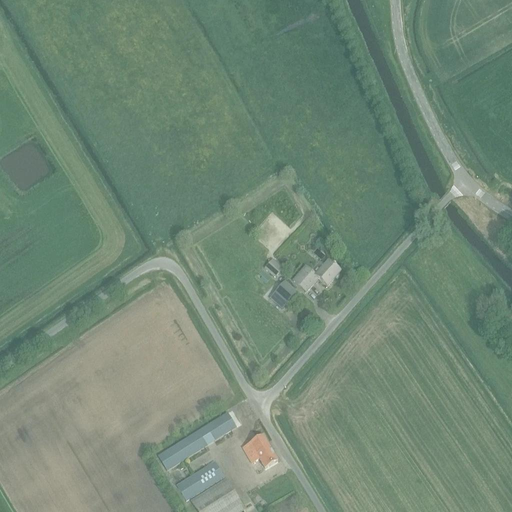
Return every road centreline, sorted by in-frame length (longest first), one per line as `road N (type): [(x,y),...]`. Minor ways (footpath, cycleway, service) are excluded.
road 1 (unclassified): [(0,369),(147,266),(167,263),(264,413)]
road 2 (unclassified): [(264,413),(274,391),(466,181)]
road 3 (unclassified): [(466,181),(405,64),(394,0)]
